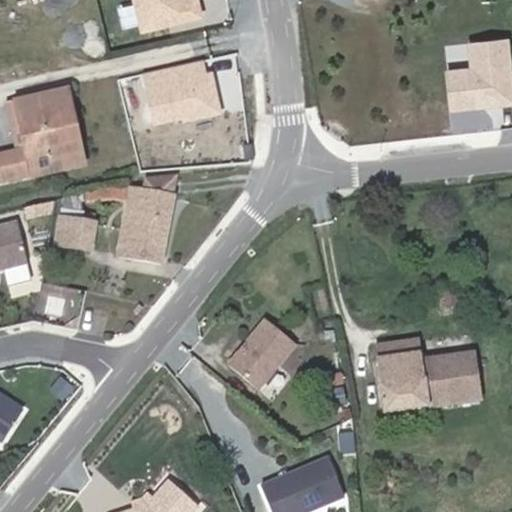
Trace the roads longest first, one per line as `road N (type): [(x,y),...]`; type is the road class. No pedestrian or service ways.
road 1 (tertiary): [(276,171),(251,219),(125,370)]
road 2 (unclassified): [(276,171),(336,174),(511,156)]
road 3 (tertiary): [(125,370),(11,511)]
road 4 (tertiary): [(275,0),(286,81),(276,171)]
road 5 (residential): [(125,370),(55,346),(0,349)]
